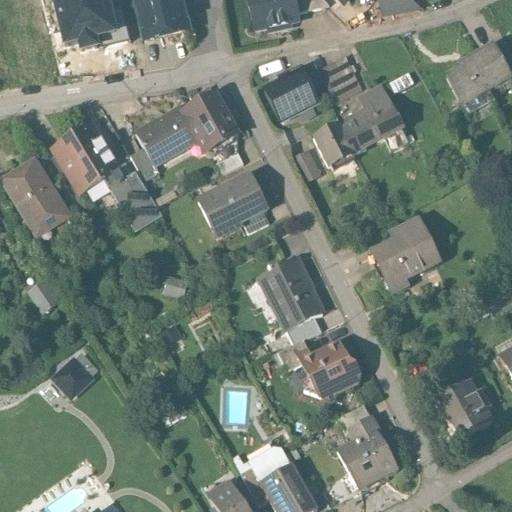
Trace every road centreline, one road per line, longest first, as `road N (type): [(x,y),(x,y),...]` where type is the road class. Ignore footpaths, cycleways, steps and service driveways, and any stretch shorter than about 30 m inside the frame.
road 1 (residential): [(229,69),(437,490)]
road 2 (residential): [(229,69),(489,0)]
road 3 (residential): [(0,108),(205,74)]
